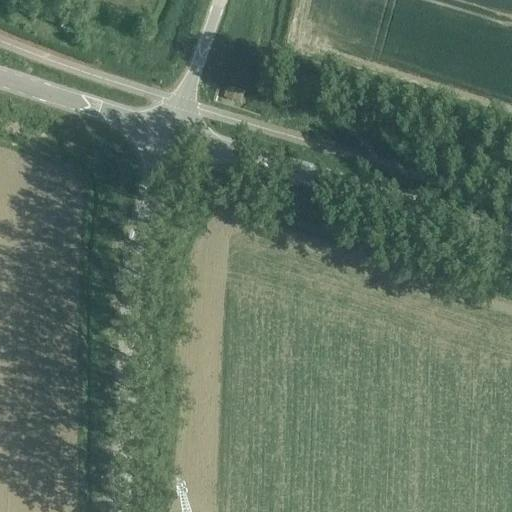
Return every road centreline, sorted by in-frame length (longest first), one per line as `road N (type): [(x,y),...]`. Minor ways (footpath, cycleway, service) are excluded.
road 1 (unclassified): [(122,511),(137,245),(170,134)]
road 2 (tertiary): [(511,243),(170,134)]
road 3 (tertiary): [(170,134),(0,81)]
road 4 (unclassified): [(170,134),(217,0)]
